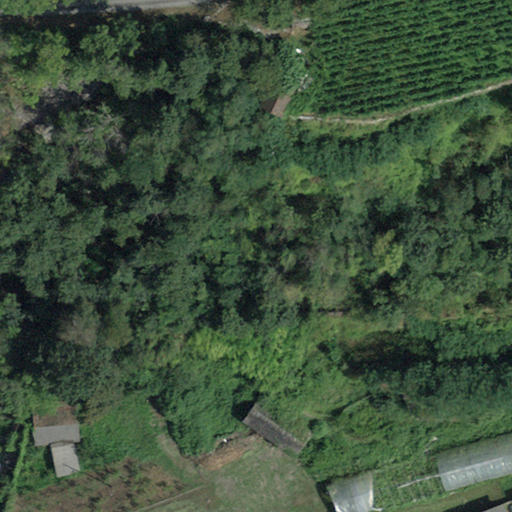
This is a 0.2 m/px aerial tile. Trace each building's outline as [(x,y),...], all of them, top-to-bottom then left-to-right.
[(284,86),(271,113),(284,119),(297,92),(284,86)] [(265,394),(246,421),(297,458),(317,431),(265,394)] [(84,473),(79,401),(36,403),(39,445),(57,444),(59,474),(84,473)] [(511,425),(333,476),(343,511),(371,511),(511,472),(511,425)] [(508,511),(503,499),(470,511),(508,511)]
